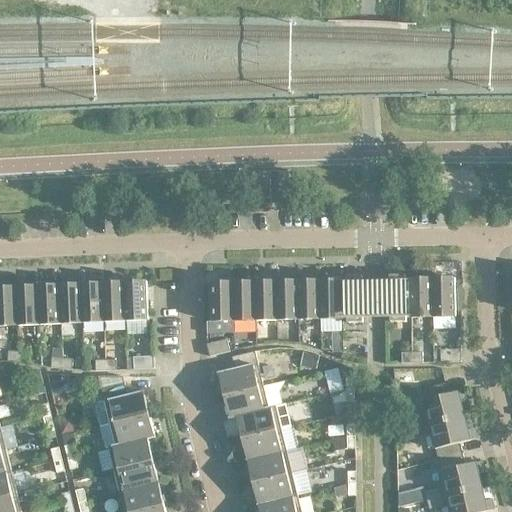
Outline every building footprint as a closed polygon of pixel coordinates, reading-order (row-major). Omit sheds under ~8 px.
[(270,182),(270,171),(259,171),(259,182),(270,182)] [(289,171),(278,171),(278,182),(289,182),(289,171)] [(270,193),(270,182),(259,182),(259,193),(270,193)] [(289,193),(289,182),(278,182),(278,193),(289,193)] [(271,204),(270,193),(259,193),(260,204),(271,204)] [(290,204),(289,193),(278,193),(278,204),(290,204)] [(390,275),(390,280),(376,280),(362,280),(362,276),(347,276),(347,281),(342,281),(343,319),(347,319),(347,323),(363,323),(363,315),(376,314),(391,314),(391,323),(406,322),(406,318),(410,318),(410,279),(405,280),(405,275),(390,275)] [(433,317),(432,279),(410,279),(410,318),(433,317)] [(455,279),(432,279),(433,317),(456,317),(455,279)] [(320,320),(320,281),(298,282),(299,320),(320,320)] [(343,319),(342,281),(320,281),(320,320),(343,319)] [(147,282),(124,283),(126,321),(149,320),(147,282)] [(256,321),(255,282),(233,283),(234,321),(256,321)] [(277,320),(276,282),(255,282),(256,321),(277,320)] [(299,320),(298,282),(276,282),(277,320),(299,320)] [(126,321),(124,283),(103,284),(104,322),(126,321)] [(234,321),(233,283),(211,283),(211,322),(234,321)] [(104,322),(103,284),(81,285),(83,323),(104,322)] [(83,323),(81,285),(60,286),(61,324),(83,323)] [(61,324),(60,286),(38,287),(40,325),(61,324)] [(40,325),(38,287),(16,288),(18,326),(40,325)] [(0,326),(18,326),(16,288),(0,288),(0,326)] [(342,332),(334,332),(334,344),(342,344),(342,332)] [(227,340),(207,345),(210,357),(230,352),(227,340)] [(462,362),(462,350),(441,350),(441,363),(462,362)] [(9,351),(8,362),(18,363),(19,352),(9,351)] [(29,353),(19,352),(18,363),(29,364),(29,353)] [(219,373),(225,396),(264,387),(255,352),(232,358),(235,369),(219,373)] [(411,363),(411,352),(401,353),(401,363),(411,363)] [(421,352),(411,352),(411,363),(422,363),(421,352)] [(321,370),(323,357),(305,355),(303,368),(321,370)] [(154,370),(154,357),(133,357),(134,370),(154,370)] [(52,358),(51,368),(62,369),(62,358),(52,358)] [(73,359),(62,358),(62,369),(72,370),(73,359)] [(106,371),(106,360),(96,361),(96,371),(106,371)] [(116,360),(106,360),(106,371),(117,371),(116,360)] [(354,390),(354,378),(346,378),(346,390),(354,390)] [(102,390),(105,401),(98,403),(95,407),(100,427),(150,415),(144,392),(128,396),(125,384),(102,390)] [(407,421),(409,430),(464,417),(461,403),(466,402),(464,391),(458,393),(458,392),(448,395),(445,384),(421,390),(424,401),(423,401),(427,416),(407,421)] [(269,408),(264,387),(225,396),(230,419),(276,407),(276,406),(269,408)] [(354,402),(354,390),(346,390),(346,402),(354,402)] [(51,416),(48,404),(40,406),(43,417),(51,416)] [(282,429),(276,407),(230,419),(230,420),(237,418),(242,439),(282,429)] [(155,437),(150,415),(100,427),(105,449),(109,448),(155,437)] [(54,427),(51,416),(43,417),(46,429),(54,427)] [(468,430),(464,417),(409,430),(412,440),(432,435),(435,449),(436,449),(438,460),(463,454),(460,443),(470,441),(476,439),(473,429),(468,430)] [(68,422),(60,424),(63,435),(74,432),(72,425),(68,422)] [(355,437),(355,425),(347,425),(347,437),(355,437)] [(287,452),(282,429),(242,439),(248,461),(287,452)] [(155,438),(155,437),(109,448),(114,470),(153,461),(148,440),(155,438)] [(355,449),(355,437),(347,437),(347,449),(355,449)] [(73,445),(65,447),(68,458),(76,456),(73,445)] [(62,460),(59,448),(51,450),(54,462),(62,460)] [(0,474),(12,472),(6,450),(0,451),(0,474)] [(292,474),(287,452),(248,461),(253,483),(292,474)] [(465,466),(463,454),(438,460),(441,472),(444,486),(424,491),(427,501),(482,487),(478,474),(484,472),(481,462),(476,463),(465,466)] [(79,468),(76,456),(68,458),(71,470),(79,468)] [(65,472),(62,460),(54,462),(57,473),(65,472)] [(159,483),(153,461),(114,470),(120,493),(159,483)] [(0,498),(17,494),(12,472),(0,474),(0,498)] [(356,484),(356,472),(348,472),(348,484),(356,484)] [(298,496),(292,474),(253,483),(259,506),(298,496)] [(136,511),(164,505),(159,483),(120,493),(124,511),(136,511)] [(356,496),(356,484),(348,484),(348,496),(356,496)] [(485,501),(482,487),(427,501),(429,510),(449,505),(450,511),(485,511),(488,511),(487,511),(493,510),(490,500),(485,501)] [(84,489),(76,491),(79,503),(86,501),(84,489)] [(73,504),(70,492),(62,494),(65,506),(73,504)] [(0,511),(21,511),(17,494),(0,498),(0,511)] [(301,511),(298,496),(259,506),(260,511),(301,511)] [(89,511),(86,501),(79,503),(80,511),(89,511)]
